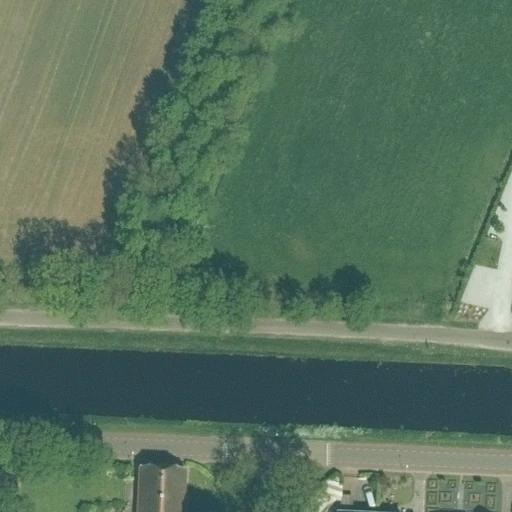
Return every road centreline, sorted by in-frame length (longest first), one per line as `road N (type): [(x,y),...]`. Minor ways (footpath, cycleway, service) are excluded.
road 1 (unclassified): [(511,340),(0,316)]
road 2 (tertiary): [(276,454),(0,441)]
road 3 (tertiary): [(511,463),(276,454)]
